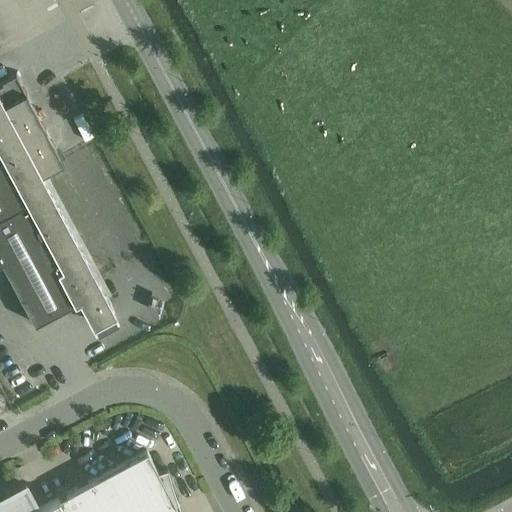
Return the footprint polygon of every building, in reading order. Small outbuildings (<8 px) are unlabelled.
[(0,80),(0,262),(1,262),(34,323),(78,299),(89,320),(91,319),(88,313),(108,303),(111,308),(113,307),(41,172),(62,161),(55,147),(15,72),(0,80)] [(0,322),(0,335),(12,340),(16,329),(0,322)] [(0,349),(10,352),(13,342),(0,338),(0,349)] [(16,348),(13,358),(40,364),(42,355),(16,348)] [(0,355),(0,365),(22,372),(25,363),(0,355)] [(27,368),(25,378),(53,384),(55,374),(27,368)] [(38,458),(38,446),(21,446),(21,458),(38,458)] [(0,511),(179,511),(178,509),(180,508),(167,467),(157,470),(147,450),(146,450),(100,474),(97,476),(66,493),(58,497),(38,508),(37,508),(25,484),(0,497),(0,511)]
